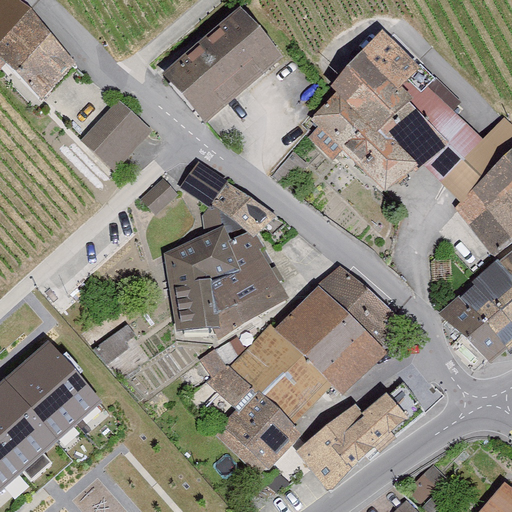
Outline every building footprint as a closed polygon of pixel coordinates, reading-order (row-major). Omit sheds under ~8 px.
[(11,0),(0,0),(0,54),(43,97),(75,64),(51,34),(11,0)] [(164,75),(205,125),(285,62),(244,11),(164,75)] [(439,83),(378,27),(290,122),(386,211),(418,176),(459,213),(511,156),(511,132),(499,121),(478,144),(427,96),(439,83)] [(80,142),(114,175),(151,137),(117,104),(80,142)] [(511,156),(459,213),(492,263),(511,249),(511,156)] [(226,182),(192,162),(176,189),(210,209),(226,182)] [(171,196),(157,178),(135,194),(149,212),(171,196)] [(210,209),(251,240),(273,218),(226,182),(210,209)] [(199,235),(163,251),(172,331),(216,332),(214,313),(231,308),(241,324),(286,301),(251,240),(210,209),(197,217),(199,235)] [(511,249),(492,263),(511,284),(511,249)] [(511,320),(511,284),(492,263),(470,282),(473,285),(511,320)] [(385,313),(335,266),(314,288),(363,336),(385,313)] [(506,348),(511,343),(511,320),(473,285),(459,300),(506,348)] [(382,355),(363,336),(314,288),(269,332),(326,386),(339,398),(382,355)] [(489,363),(506,348),(459,300),(455,294),(436,312),(489,363)] [(130,324),(95,349),(105,364),(140,339),(130,324)] [(289,426),(326,386),(269,332),(264,328),(240,351),(228,364),(257,392),(289,426)] [(212,380),(240,351),(232,336),(197,359),(212,380)] [(49,338),(6,376),(58,435),(101,398),(49,338)] [(236,413),(257,392),(228,364),(212,380),(207,384),(236,413)] [(6,376),(0,380),(0,485),(58,435),(6,376)] [(299,436),(289,426),(257,392),(236,413),(213,435),(256,479),(299,436)] [(386,398),(365,417),(327,449),(346,471),(405,420),(386,398)] [(352,402),(293,455),(323,489),(346,471),(327,449),(365,417),(352,402)] [(430,463),(401,490),(414,504),(443,477),(430,463)] [(511,511),(511,489),(500,481),(476,511),(511,511)] [(416,511),(402,500),(392,511),(416,511)]
